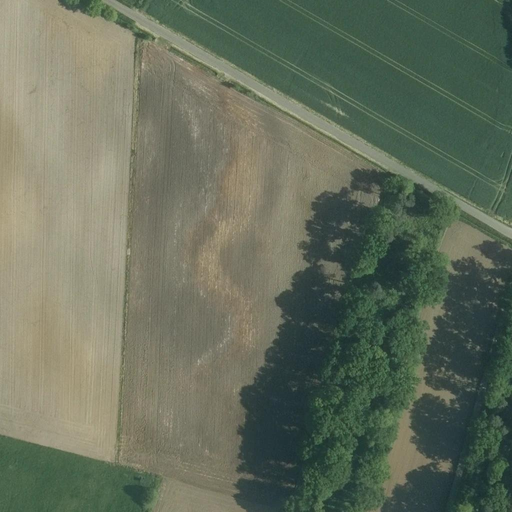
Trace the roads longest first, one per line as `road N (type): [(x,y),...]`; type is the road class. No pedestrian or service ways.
road 1 (unclassified): [(511,233),(104,0)]
road 2 (unclassified): [(447,511),(511,287)]
